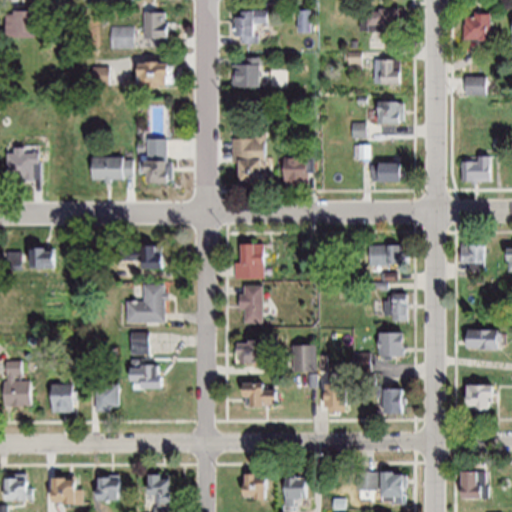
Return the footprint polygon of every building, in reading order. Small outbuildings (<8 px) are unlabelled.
[(368,32),(368,14),(379,14),(379,10),(399,9),(399,32),(368,32)] [(297,33),(297,11),(309,12),(309,34),(297,33)] [(234,37),(234,20),(241,20),(241,12),(267,12),(267,26),(255,25),(255,36),(258,36),(258,44),(241,44),(241,37),(234,37)] [(3,16),(3,39),(33,39),(33,13),(12,13),(12,16),(3,16)] [(142,40),(143,13),(165,13),(165,25),(170,25),(169,40),(142,40)] [(463,40),(463,25),(466,25),(465,17),(474,17),(474,14),(490,14),(490,39),(463,40)] [(134,28),(134,46),(111,47),(111,28),(134,28)] [(362,53),(362,70),(348,70),(348,53),(362,53)] [(376,59),(375,76),(381,76),(381,84),(391,84),(391,90),(400,90),(400,60),(376,59)] [(233,89),(233,68),(245,68),(245,60),(263,60),(263,70),(258,70),(258,89),(233,89)] [(137,65),(137,88),(175,88),(176,65),(137,65)] [(109,68),(109,86),(94,86),(94,68),(109,68)] [(467,77),(466,95),(486,96),(487,78),(467,77)] [(377,103),(377,125),(405,125),(405,103),(377,103)] [(352,124),(352,140),(366,140),(367,124),(352,124)] [(145,183),(145,172),(139,172),(139,138),(168,138),(168,163),(181,164),(181,183),(145,183)] [(480,151),(481,140),(493,141),(493,138),(502,138),(502,151),(480,151)] [(237,181),(237,162),(232,162),(232,140),(252,140),(252,161),(257,161),(257,181),(237,181)] [(354,145),(354,159),(374,159),(374,145),(354,145)] [(8,179),(7,151),(40,150),(40,178),(8,179)] [(91,157),(92,180),(124,180),(124,176),(134,176),(133,156),(91,157)] [(283,158),(284,185),(306,184),(306,171),(313,170),(312,157),(283,158)] [(463,181),(463,163),(478,162),(478,157),(490,157),(491,180),(463,181)] [(371,181),(371,166),(378,166),(378,161),(401,160),(401,180),(371,181)] [(265,243),(264,277),(235,277),(235,263),(240,263),(241,243),(265,243)] [(461,243),(460,263),(469,263),(469,271),(485,271),(485,244),(461,243)] [(127,248),(127,261),(141,261),(141,268),(165,268),(165,249),(154,249),(154,245),(141,245),(141,248),(127,248)] [(370,246),(370,266),(404,265),(404,246),(370,246)] [(30,249),(30,269),(56,269),(56,249),(30,249)] [(21,252),(22,267),(5,267),(5,252),(21,252)] [(388,283),(387,291),(370,291),(370,282),(388,283)] [(128,322),(128,302),(145,302),(145,286),(164,286),(165,322),(128,322)] [(261,286),(261,321),(245,321),(245,286),(261,286)] [(407,320),(407,294),(391,294),(390,301),(385,301),(385,315),(391,315),(391,320),(407,320)] [(468,330),(468,348),(497,348),(497,329),(468,330)] [(130,353),(131,333),(148,334),(147,354),(130,353)] [(379,355),(380,333),(401,334),(401,355),(379,355)] [(235,362),(235,343),(247,343),(247,341),(260,341),(260,336),(274,336),(274,363),(235,362)] [(293,371),(293,346),(316,346),(316,371),(293,371)] [(371,353),(371,372),(352,372),(352,353),(371,353)] [(319,371),(319,355),(327,355),(327,371),(319,371)] [(128,382),(129,358),(142,359),(142,366),(160,366),(159,386),(140,385),(140,382),(128,382)] [(22,372),(22,362),(7,362),(7,380),(3,380),(3,403),(31,403),(32,381),(14,381),(14,372),(22,372)] [(310,374),(318,374),(317,387),(310,387),(310,374)] [(96,410),(97,383),(120,383),(119,405),(109,405),(109,411),(96,410)] [(241,383),(241,398),(245,398),(245,406),(261,406),(261,402),(275,402),(275,391),(261,391),(261,384),(241,383)] [(52,411),(52,384),(73,384),(73,411),(52,411)] [(326,385),(326,411),(346,412),(346,385),(326,385)] [(385,411),(385,398),(377,398),(377,385),(388,385),(388,391),(402,391),(402,411),(385,411)] [(466,405),(466,386),(492,386),(492,399),(487,399),(487,408),(475,408),(475,405),(466,405)] [(377,473),(377,490),(357,490),(357,472),(377,473)] [(460,472),(460,497),(492,497),(492,472),(460,472)] [(243,495),(244,473),(265,473),(265,495),(243,495)] [(382,500),(382,473),(392,473),(392,476),(406,475),(407,493),(403,493),(403,503),(392,503),(392,499),(382,500)] [(4,501),(6,475),(26,476),(25,487),(32,488),(31,502),(4,501)] [(98,476),(98,500),(121,501),(121,477),(98,476)] [(147,476),(147,494),(152,494),(154,497),(154,501),(168,501),(168,491),(174,491),(174,476),(147,476)] [(286,506),(286,478),(307,478),(307,498),(294,498),(294,506),(286,506)] [(54,479),(54,503),(82,503),(83,492),(74,491),(74,479),(54,479)] [(224,511),(224,496),(236,496),(236,511),(224,511)] [(347,498),(346,509),(333,508),(334,497),(347,498)]
